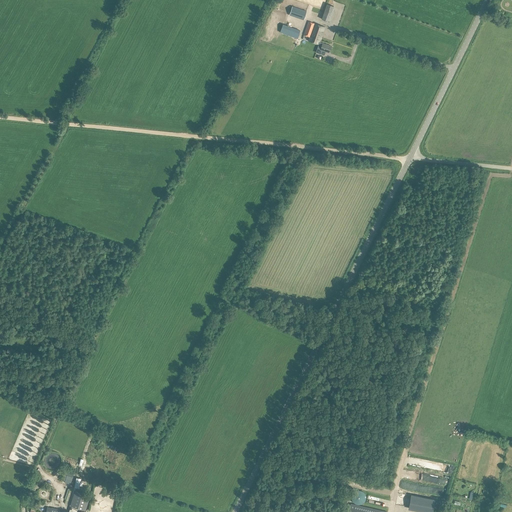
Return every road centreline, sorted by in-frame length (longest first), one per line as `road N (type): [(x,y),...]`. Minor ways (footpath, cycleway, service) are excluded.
road 1 (track): [(0,117),(409,161)]
road 2 (tertiary): [(236,511),(409,161)]
road 3 (tertiary): [(409,161),(488,0)]
road 4 (track): [(0,245),(67,125)]
road 5 (unknown): [(454,69),(342,26),(328,35)]
